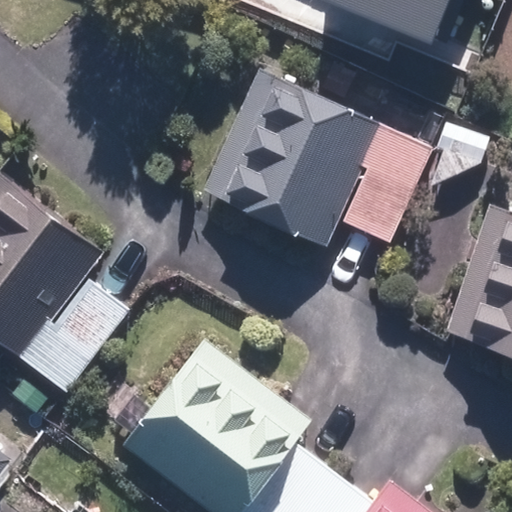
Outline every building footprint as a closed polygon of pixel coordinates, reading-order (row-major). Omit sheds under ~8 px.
[(330,0),(446,48),(466,0),(330,0)] [(384,243),(428,147),(254,70),(199,192),(323,247),(335,221),(359,232),(384,243)] [(441,185),(482,163),(488,143),(442,130),(428,181),(441,185)] [(61,394),(125,308),(103,292),(81,276),(100,251),(0,177),(0,341),(16,353),(12,358),(61,394)] [(511,215),(484,206),(441,332),(511,355),(511,215)] [(427,511),(385,480),(369,500),(293,443),(309,421),(198,338),(116,446),(204,511),(427,511)]
